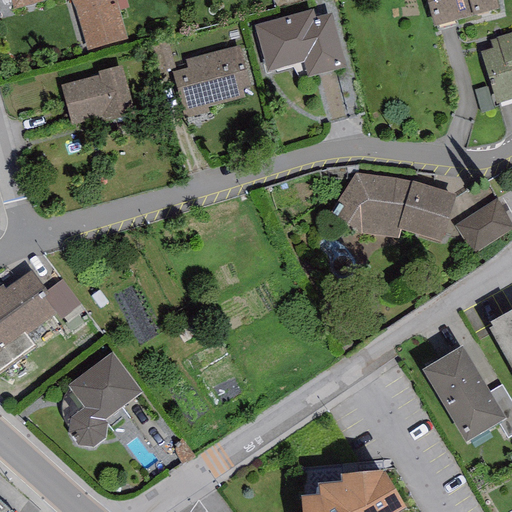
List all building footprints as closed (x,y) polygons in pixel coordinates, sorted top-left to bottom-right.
[(10,0),(14,12),(56,0),(71,0),(72,0),(74,4),(88,52),(128,40),(117,2),(117,0),(10,0)] [(425,0),(434,29),(500,11),(496,0),(425,0)] [(313,11),(254,27),(267,73),(303,63),(308,79),(347,68),(332,15),(315,20),(313,11)] [(496,40),(490,42),(492,50),(480,54),(496,106),(511,101),(511,33),(496,39),(496,40)] [(240,47),(185,61),(187,69),(172,73),(184,120),(209,114),(208,108),(245,99),(243,90),(251,89),(240,47)] [(99,77),(59,88),(70,128),(110,117),(111,122),(135,115),(122,66),(98,73),(99,77)] [(411,183),(355,175),(331,216),(355,233),(397,240),(400,231),(441,244),(457,197),(411,183)] [(458,224),(474,252),(511,230),(511,226),(497,201),(458,224)] [(0,374),(35,348),(27,337),(56,316),(44,300),(49,297),(46,293),(31,273),(6,291),(3,286),(0,288),(0,374)] [(62,281),(46,293),(49,297),(44,300),(56,316),(60,322),(81,306),(62,281)] [(492,330),(488,332),(511,374),(511,313),(490,326),(492,330)] [(462,349),(421,374),(465,446),(505,421),(462,349)] [(112,354),(67,388),(70,392),(68,393),(65,397),(63,403),(63,412),(64,419),(66,425),(69,428),(68,436),(78,448),(93,448),(105,439),(106,422),(142,393),(112,354)] [(404,511),(385,475),(340,478),(342,486),(318,488),(319,501),(301,502),(302,511),(404,511)] [(0,511),(10,511),(0,502),(0,511)]
